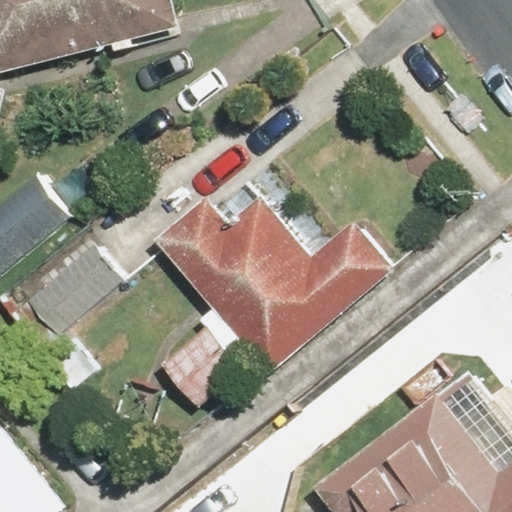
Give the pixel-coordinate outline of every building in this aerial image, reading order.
[(0,0),(0,75),(195,33),(188,0),(0,0)] [(0,288),(85,213),(46,168),(0,208),(0,288)] [(283,198),(251,226),(227,197),(177,241),(236,309),(178,359),(216,403),(273,354),(287,371),(414,262),(376,217),(332,255),(283,198)] [(107,242),(42,295),(72,332),(137,279),(107,242)] [(511,511),(511,403),(484,367),(334,482),(356,511),(511,511)] [(36,427),(0,380),(0,511),(76,511),(86,504),(29,432),(36,427)]
